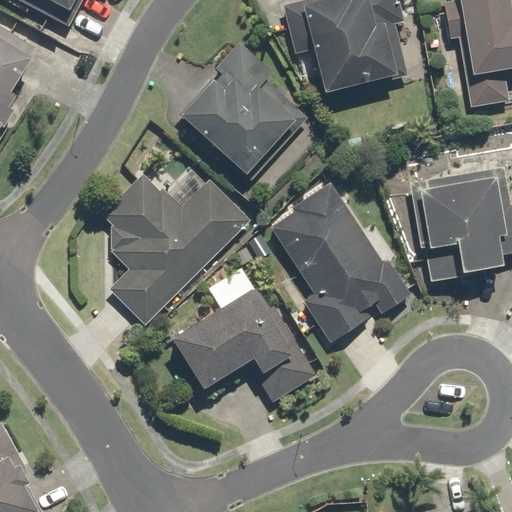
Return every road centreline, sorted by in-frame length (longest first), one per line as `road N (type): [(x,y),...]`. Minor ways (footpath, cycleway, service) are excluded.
road 1 (residential): [(0,268),(112,111),(174,0)]
road 2 (residential): [(358,423),(432,356),(462,351),(493,359),(507,374),(508,415),(492,436),(429,448)]
road 3 (residential): [(0,300),(109,442),(144,511)]
road 4 (residential): [(180,511),(358,423)]
